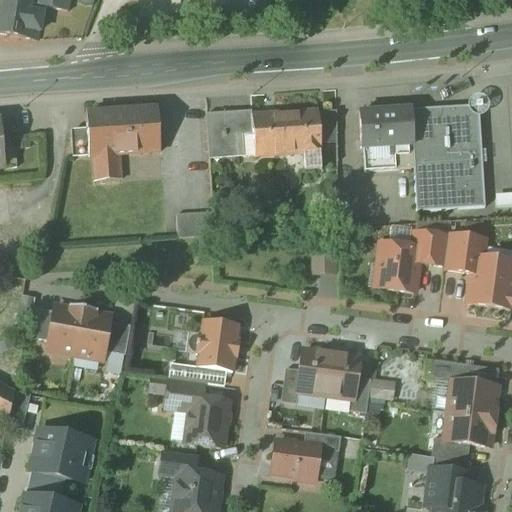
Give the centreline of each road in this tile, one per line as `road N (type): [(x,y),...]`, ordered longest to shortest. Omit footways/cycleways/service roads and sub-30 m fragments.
road 1 (secondary): [(450,41),(71,75)]
road 2 (residential): [(511,338),(268,304)]
road 3 (residential): [(268,304),(241,511)]
road 4 (residential): [(268,304),(147,287)]
